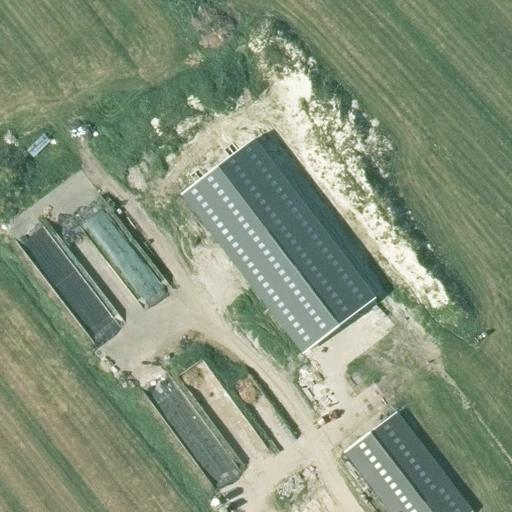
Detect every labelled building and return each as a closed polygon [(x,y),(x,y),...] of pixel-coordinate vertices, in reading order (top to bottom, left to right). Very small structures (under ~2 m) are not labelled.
[(375,295),(254,136),(184,189),(305,349),(375,295)] [(169,363),(185,350),(179,342),(163,354),(169,363)] [(204,360),(181,371),(218,450),(241,439),(204,360)] [(332,405),(306,363),(283,377),(310,419),(332,405)] [(286,431),(302,422),(274,370),(258,379),(286,431)] [(265,416),(255,384),(234,391),(240,410),(255,405),(259,417),(265,416)] [(157,414),(178,404),(169,387),(149,397),(157,414)] [(388,511),(470,511),(471,511),(396,413),(344,453),(388,511)]
